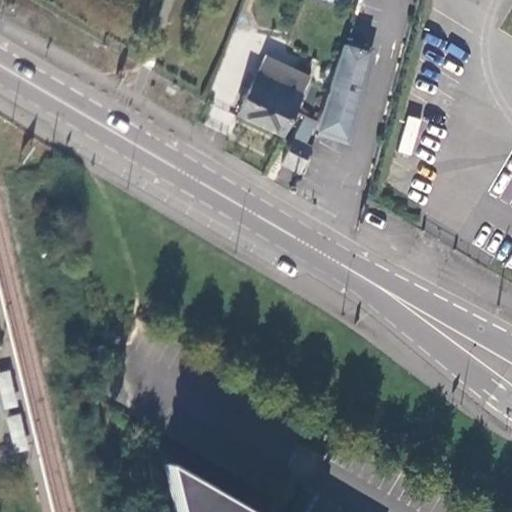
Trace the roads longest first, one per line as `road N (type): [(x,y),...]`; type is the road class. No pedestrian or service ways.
road 1 (secondary): [(0,62),(332,257)]
road 2 (secondary): [(332,257),(511,400)]
road 3 (secondary): [(511,347),(332,257)]
